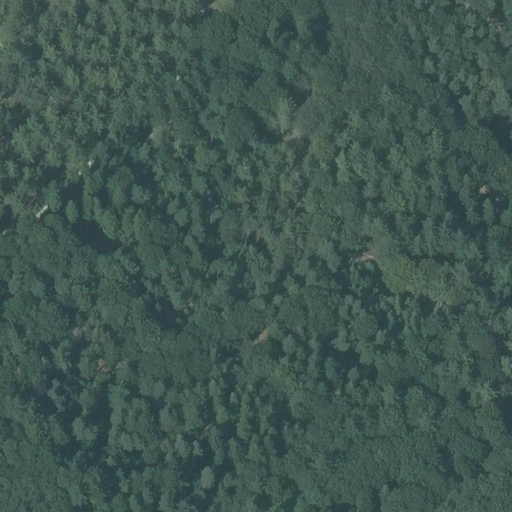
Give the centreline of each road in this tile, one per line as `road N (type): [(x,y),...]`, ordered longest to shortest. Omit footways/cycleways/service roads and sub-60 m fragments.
road 1 (track): [(255,0),(0,252)]
road 2 (track): [(511,212),(300,0)]
road 3 (track): [(0,406),(99,511)]
road 4 (track): [(0,50),(102,151)]
